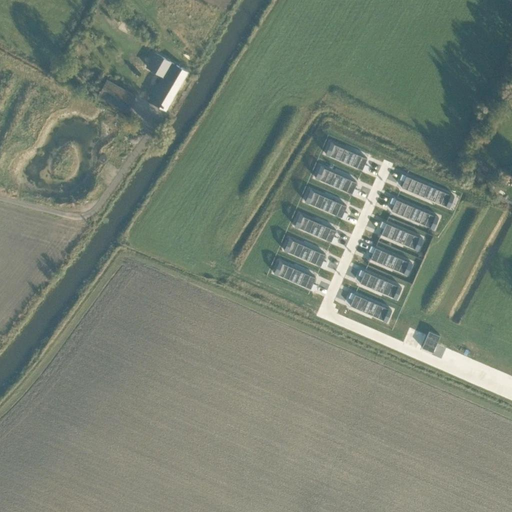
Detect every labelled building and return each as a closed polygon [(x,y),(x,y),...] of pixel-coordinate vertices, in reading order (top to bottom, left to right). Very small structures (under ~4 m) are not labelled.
[(153,52),(144,67),(163,79),(162,81),(157,90),(154,88),(147,101),(164,111),(172,98),(169,97),(176,85),(178,87),(187,72),(153,52)] [(99,76),(90,92),(109,103),(119,87),(99,76)] [(334,143),(329,154),(362,169),(367,157),(334,143)] [(324,167),(319,178),(352,193),(357,181),(324,167)] [(406,175),(401,186),(446,205),(450,194),(406,175)] [(313,190),(308,202),(342,216),(346,205),(313,190)] [(396,198),(391,209),(430,226),(435,215),(396,198)] [(303,215),(298,226),(331,241),(336,229),(303,215)] [(386,222),(381,233),(414,247),(419,236),(386,222)] [(292,239),(287,250),(321,265),(325,254),(292,239)] [(375,246),(370,258),(403,272),(408,261),(375,246)] [(282,262),(277,273),(311,288),(315,277),(282,262)] [(365,270),(360,282),(393,296),(398,285),(365,270)] [(355,293),(350,304),(383,319),(388,308),(355,293)] [(429,330),(421,346),(433,351),(436,343),(440,334),(429,330)]
